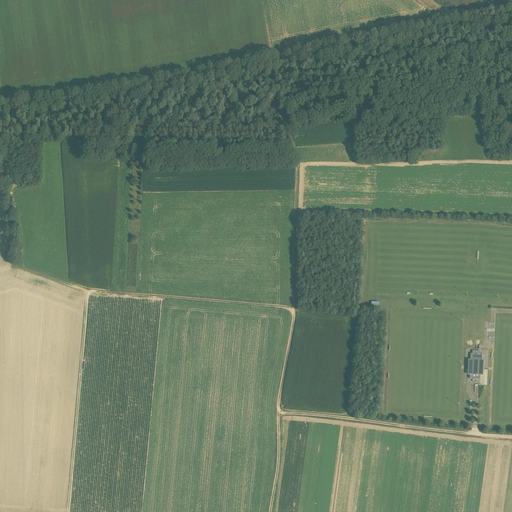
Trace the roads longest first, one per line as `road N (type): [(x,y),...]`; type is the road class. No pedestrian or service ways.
road 1 (unclassified): [(511,35),(460,26),(85,100),(0,109)]
road 2 (track): [(270,511),(295,308),(298,166),(283,119),(226,73)]
road 3 (track): [(511,437),(278,412)]
road 4 (track): [(88,290),(68,511)]
road 5 (track): [(295,308),(88,290)]
